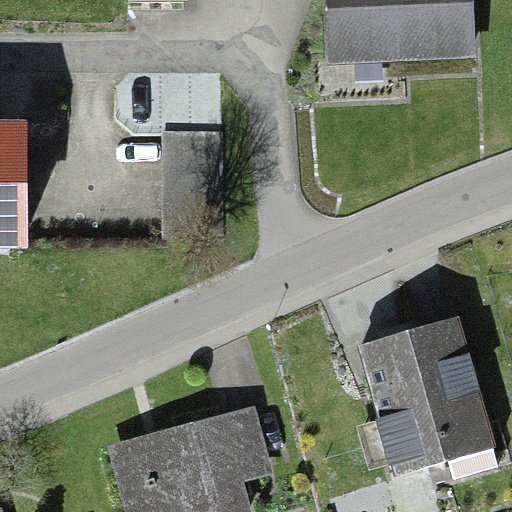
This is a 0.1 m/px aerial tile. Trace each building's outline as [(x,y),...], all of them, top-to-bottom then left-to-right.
[(334,0),(337,59),(472,53),(470,0),(334,0)] [(24,133),(0,133),(0,233),(25,234),(24,133)] [(167,240),(224,241),(224,133),(167,134),(167,240)] [(459,320),(363,348),(399,475),(451,460),(456,479),(500,466),(459,320)] [(134,511),(248,511),(239,477),(268,469),(253,415),(170,438),(173,451),(121,465),(134,511)]
